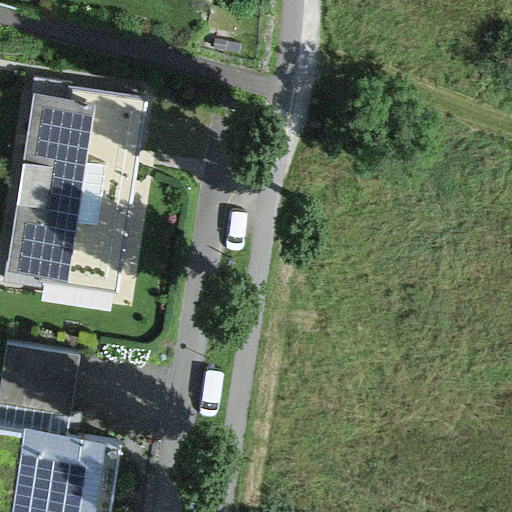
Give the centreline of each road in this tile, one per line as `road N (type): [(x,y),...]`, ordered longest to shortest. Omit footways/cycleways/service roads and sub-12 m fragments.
road 1 (residential): [(284,156),(237,173),(217,199),(166,511)]
road 2 (track): [(511,117),(297,58)]
road 3 (residential): [(284,156),(298,0)]
